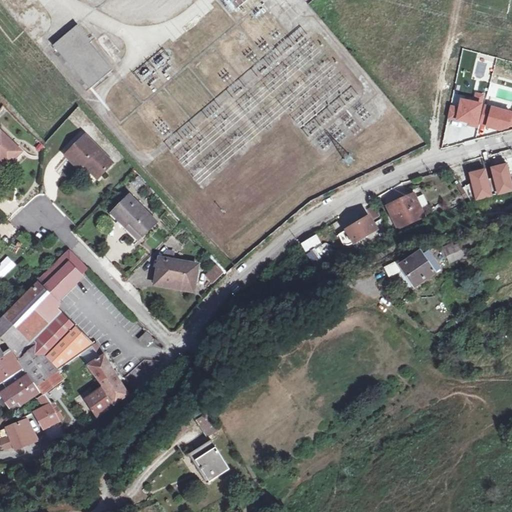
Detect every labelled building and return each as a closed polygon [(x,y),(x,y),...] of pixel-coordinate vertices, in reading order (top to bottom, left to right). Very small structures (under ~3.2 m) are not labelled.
[(252,0),(228,0),(237,11),(252,0)] [(78,26),(53,46),(90,89),(113,70),(87,41),(89,39),(78,26)] [(462,110),(453,108),(450,119),(472,124),(471,126),(479,128),(484,106),(464,102),(462,110)] [(1,133),(0,134),(0,162),(2,161),(9,167),(22,153),(1,133)] [(86,136),(67,156),(80,169),(84,165),(98,179),(113,164),(86,136)] [(461,196),(474,189),(467,175),(453,182),(461,196)] [(414,193),(386,205),(396,228),(424,216),(414,193)] [(130,197),(112,214),(125,228),(130,223),(143,237),(157,224),(130,197)] [(374,206),(366,210),(370,219),(379,215),(374,206)] [(367,216),(347,229),(355,242),(375,229),(367,216)] [(130,223),(125,228),(139,241),(143,237),(130,223)] [(355,242),(347,229),(338,234),(346,247),(355,242)] [(316,236),(305,243),(310,251),(308,252),(312,258),(315,257),(311,251),(321,244),(316,236)] [(474,242),(471,237),(463,241),(466,246),(474,242)] [(457,260),(469,255),(464,247),(462,242),(444,250),(451,263),(457,260)] [(477,251),(474,242),(466,246),(464,247),(469,255),(477,251)] [(21,361),(37,386),(57,371),(80,355),(81,354),(86,351),(88,354),(94,350),(92,347),(93,347),(94,345),(53,303),(88,269),(70,250),(37,284),(38,285),(0,323),(0,335),(22,361),(21,361)] [(400,263),(386,268),(390,275),(399,271),(404,268),(414,283),(416,285),(441,268),(429,251),(423,255),(421,252),(401,265),(400,263)] [(161,260),(157,285),(175,288),(176,282),(195,285),(198,267),(171,262),(173,253),(166,252),(163,257),(162,260),(161,260)] [(218,267),(214,271),(220,278),(225,273),(218,267)] [(404,268),(399,271),(409,287),(414,283),(404,268)] [(220,278),(214,271),(208,277),(214,284),(220,278)] [(176,282),(175,288),(194,291),(195,285),(176,282)] [(467,327),(460,332),(467,343),(474,339),(467,327)] [(148,333),(140,340),(146,347),(154,340),(148,333)] [(101,359),(93,347),(92,347),(94,350),(88,354),(86,351),(81,354),(89,366),(101,359)] [(0,381),(13,372),(22,367),(19,363),(12,353),(5,359),(3,357),(0,359),(0,381)] [(129,395),(126,391),(105,356),(101,359),(89,366),(89,367),(104,387),(115,405),(129,395)] [(37,386),(43,395),(63,379),(57,371),(37,386)] [(13,372),(0,381),(0,385),(16,375),(13,372)] [(0,401),(6,411),(9,409),(10,411),(12,410),(14,412),(21,407),(19,404),(28,399),(39,392),(28,376),(17,383),(0,394),(0,401)] [(115,405),(104,387),(86,401),(97,417),(115,405)] [(51,405),(43,395),(41,396),(43,398),(40,399),(46,408),(51,405)] [(37,412),(36,413),(41,422),(56,414),(56,413),(51,405),(46,408),(37,412)] [(56,414),(41,422),(45,430),(60,422),(56,414)] [(208,415),(198,421),(208,437),(218,431),(208,415)] [(16,450),(30,445),(29,444),(38,441),(28,421),(24,422),(22,420),(19,421),(20,424),(0,431),(0,438),(1,440),(5,451),(15,448),(16,450)] [(182,423),(170,434),(176,440),(188,429),(182,423)] [(212,440),(189,455),(199,471),(202,470),(210,482),(230,470),(212,440)] [(202,470),(199,471),(207,484),(210,482),(202,470)]
